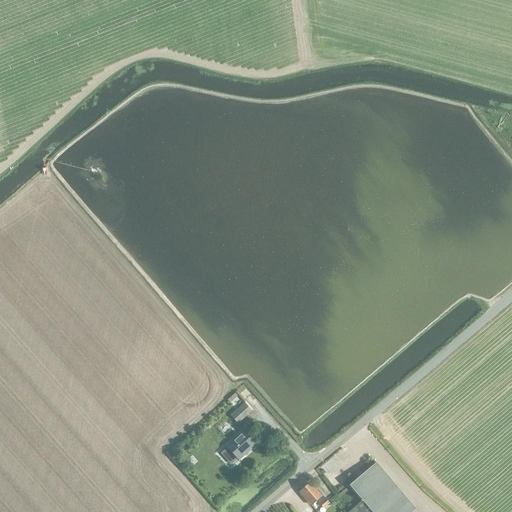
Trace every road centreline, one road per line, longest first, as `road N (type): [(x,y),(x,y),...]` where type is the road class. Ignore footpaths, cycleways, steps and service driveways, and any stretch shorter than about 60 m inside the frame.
road 1 (track): [(0,211),(153,87),(265,107),(370,87),(452,104),(511,168)]
road 2 (track): [(511,88),(384,56),(263,77),(138,54),(0,172)]
road 3 (unclassified): [(256,511),(511,295)]
road 4 (track): [(242,389),(48,169)]
